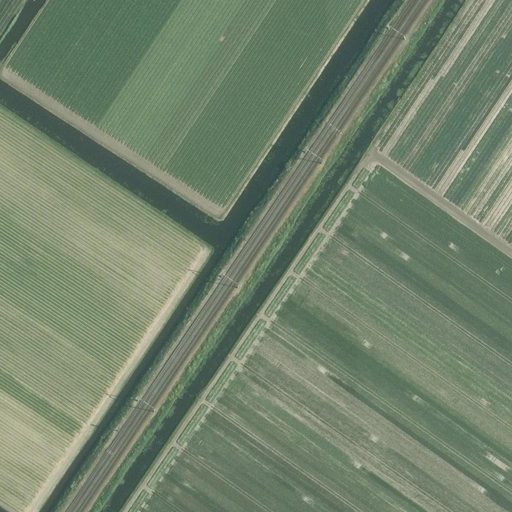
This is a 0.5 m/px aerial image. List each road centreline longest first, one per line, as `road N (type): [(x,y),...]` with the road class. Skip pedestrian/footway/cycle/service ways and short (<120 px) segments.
road 1 (track): [(124,511),(371,154),(511,251)]
road 2 (track): [(200,259),(28,511)]
